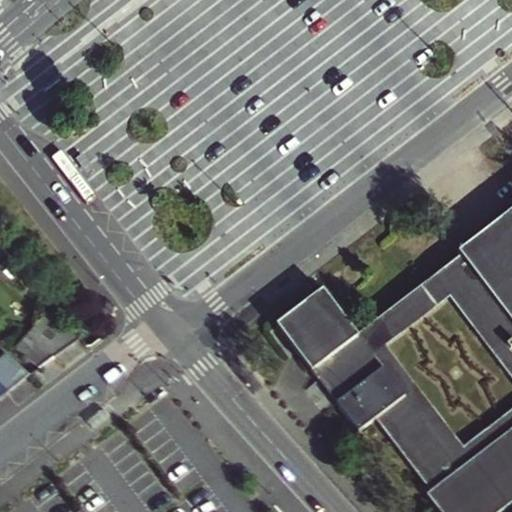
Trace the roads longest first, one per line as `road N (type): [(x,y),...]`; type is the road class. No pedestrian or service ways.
road 1 (residential): [(177,333),(511,77)]
road 2 (residential): [(0,123),(167,322)]
road 3 (residential): [(177,333),(334,511)]
road 4 (residential): [(0,446),(167,322)]
